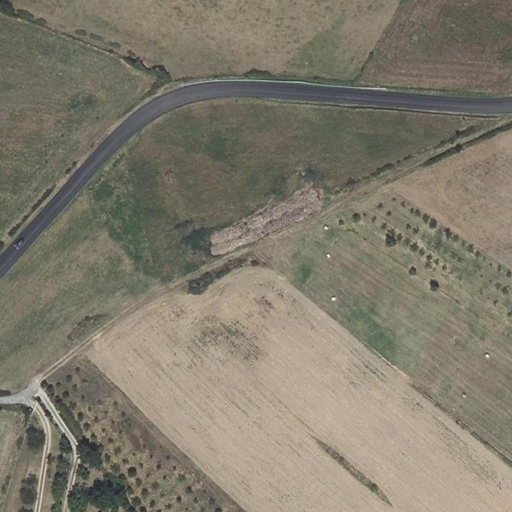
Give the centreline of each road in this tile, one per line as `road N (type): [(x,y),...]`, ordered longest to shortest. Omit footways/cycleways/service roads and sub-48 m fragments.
road 1 (secondary): [(511,104),(244,87),(160,103),(0,269)]
road 2 (track): [(28,393),(168,280),(511,118)]
road 3 (track): [(28,393),(45,419),(37,511)]
